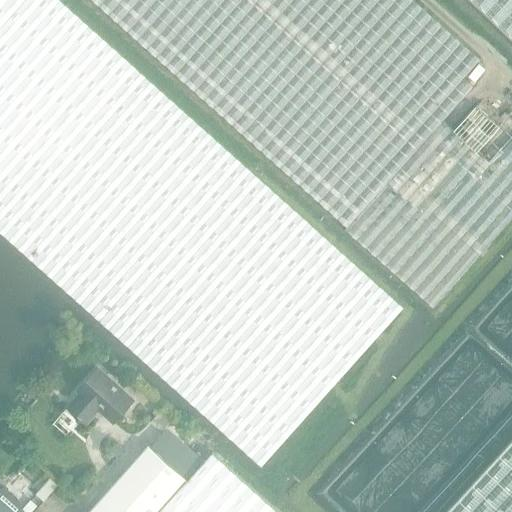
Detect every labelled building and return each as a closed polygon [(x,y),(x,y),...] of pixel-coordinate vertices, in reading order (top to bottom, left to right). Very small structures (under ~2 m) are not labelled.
[(0,0),(0,233),(12,245),(191,405),(261,467),(404,308),(192,118),(194,115),(191,113),(63,0),(0,0)] [(93,0),(191,87),(347,227),(345,230),(434,308),(511,218),(511,138),(488,164),(453,131),(443,122),(473,88),(464,79),(480,60),(412,0),(93,0)] [(511,0),(471,0),(511,38),(511,0)] [(476,105),(453,131),(488,164),(511,138),(511,112),(499,125),(476,105)] [(86,425),(99,411),(114,424),(134,402),(97,370),(78,392),(81,394),(62,416),(73,426),(79,419),(86,425)] [(168,423),(157,413),(141,432),(152,441),(168,423)] [(198,463),(207,453),(189,436),(180,447),(198,463)] [(511,511),(511,436),(442,511),(511,511)] [(91,511),(161,511),(190,481),(151,446),(91,511)] [(161,511),(280,511),(215,453),(190,481),(161,511)] [(50,478),(36,494),(36,495),(42,500),(44,501),(58,485),(50,478)] [(0,511),(20,511),(22,510),(0,489),(0,511)]
